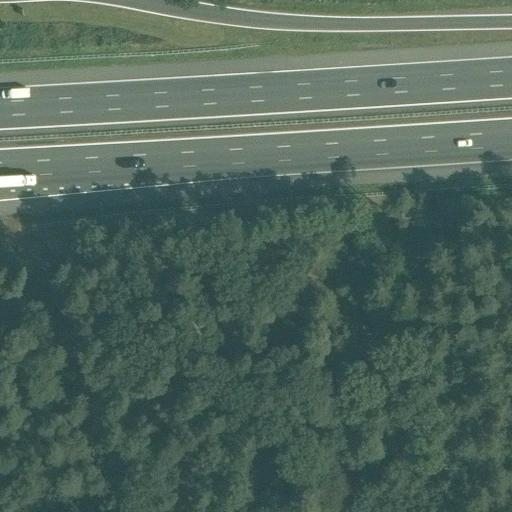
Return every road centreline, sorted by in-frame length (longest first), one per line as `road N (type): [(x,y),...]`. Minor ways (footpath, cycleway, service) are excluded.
road 1 (motorway): [(0,169),(511,134)]
road 2 (motorway): [(511,76),(0,107)]
road 3 (track): [(511,457),(421,469),(413,457),(383,452),(177,511)]
